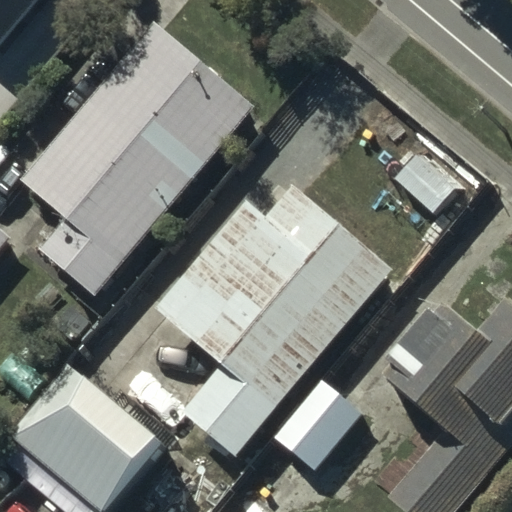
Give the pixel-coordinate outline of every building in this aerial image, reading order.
[(0,0),(0,54),(48,0),(0,0)] [(262,117),(163,31),(28,186),(78,228),(54,256),(104,299),(262,117)] [(405,285),(302,196),(274,227),(257,213),(165,318),(231,375),(191,420),(245,467),(405,285)] [(0,263),(16,245),(0,230),(0,263)] [(93,325),(74,310),(59,328),(78,343),(93,325)] [(511,325),(492,348),(457,319),(396,390),(455,440),(398,506),(405,511),(466,511),(511,459),(511,325)] [(119,511),(168,455),(74,376),(20,440),(105,511),(119,511)] [(366,423),(329,391),(283,444),(320,476),(366,423)]
